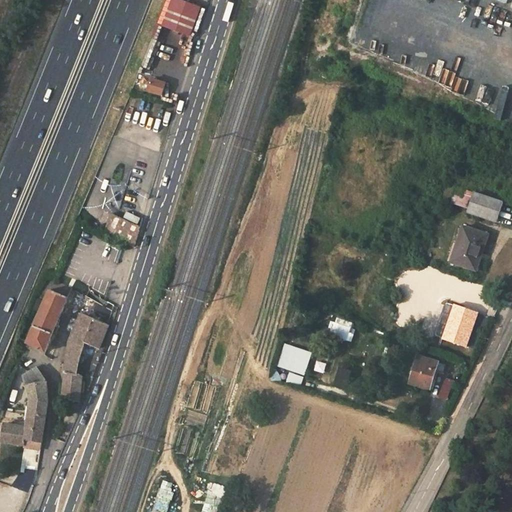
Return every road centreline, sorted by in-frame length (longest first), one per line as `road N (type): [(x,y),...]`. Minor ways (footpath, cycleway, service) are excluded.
road 1 (secondary): [(58,511),(226,0)]
road 2 (motorway): [(0,307),(125,0)]
road 3 (motorway): [(85,0),(0,212)]
road 4 (tertiary): [(511,316),(411,511)]
road 5 (track): [(184,511),(168,450),(205,331)]
road 6 (residential): [(55,370),(45,468),(29,511)]
